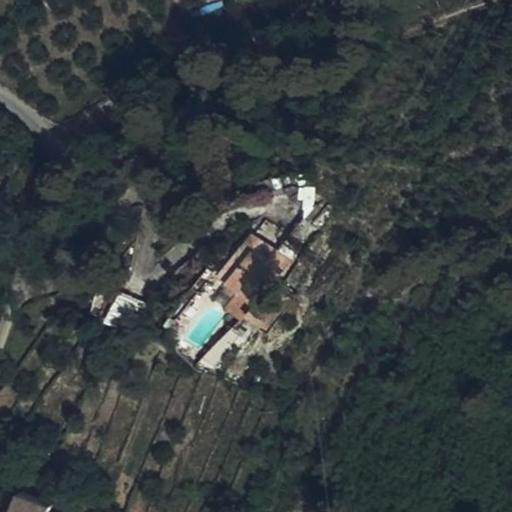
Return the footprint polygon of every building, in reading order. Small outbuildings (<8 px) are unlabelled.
[(273,262),(280,252),(257,234),(223,274),(232,281),(258,250),(273,262)] [(275,284),(293,262),(280,252),(273,262),(258,250),(232,281),(243,291),(258,303),(251,314),(268,327),(292,297),(275,284)] [(155,308),(127,291),(112,320),(140,335),(155,308)] [(244,320),(251,314),(258,303),(243,291),(229,308),(243,320),(244,320)] [(184,318),(177,313),(172,322),(178,328),(184,318)] [(23,491),(22,491),(14,510),(20,511),(51,511),(54,504),(23,491)]
